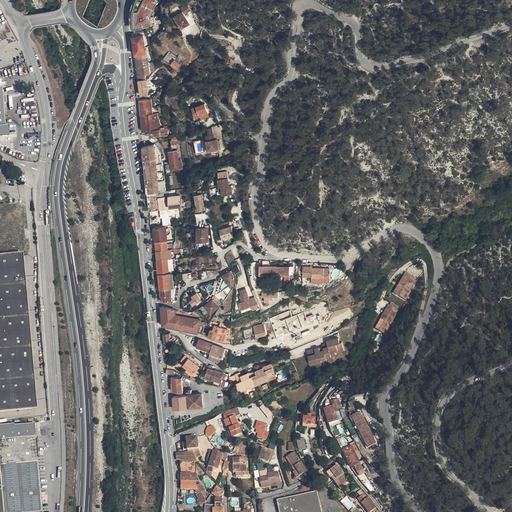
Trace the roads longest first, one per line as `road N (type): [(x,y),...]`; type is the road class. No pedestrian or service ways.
road 1 (unclassified): [(511,24),(370,67),(349,20),(301,3),(290,78),(266,109),(256,223),(269,248),(347,259),(403,228),(436,257),(433,297),(385,412),(396,487),(420,511)]
road 2 (primary): [(89,30),(96,62),(55,185),(80,384),(80,511)]
road 3 (primary): [(85,511),(85,384),(60,202),(67,153),(99,70)]
road 4 (tertiary): [(124,88),(169,475)]
road 5 (unclassified): [(43,169),(53,511)]
road 6 (unclassified): [(511,362),(461,385),(437,414),(446,469),(488,511)]
road 7 (track): [(482,35),(468,56),(388,86),(346,108),(343,120)]
road 8 (unknown): [(177,333),(233,347),(324,321)]
road 9 (unclassified): [(21,25),(46,121),(43,169)]
